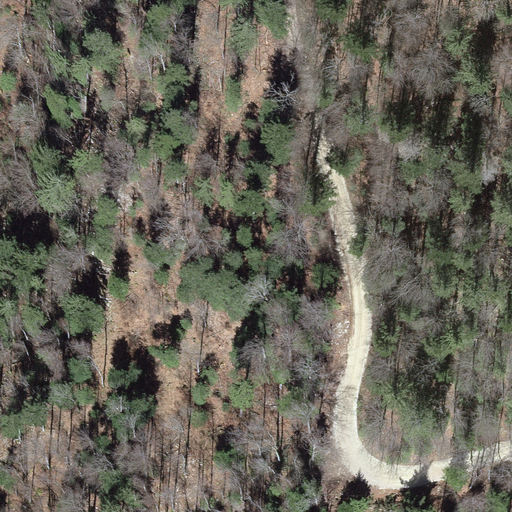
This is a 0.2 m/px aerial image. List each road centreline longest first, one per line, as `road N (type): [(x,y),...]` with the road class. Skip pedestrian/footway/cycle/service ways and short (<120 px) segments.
road 1 (track): [(343,441),(345,323),(320,141),(279,0)]
road 2 (track): [(343,441),(364,471),(511,440)]
